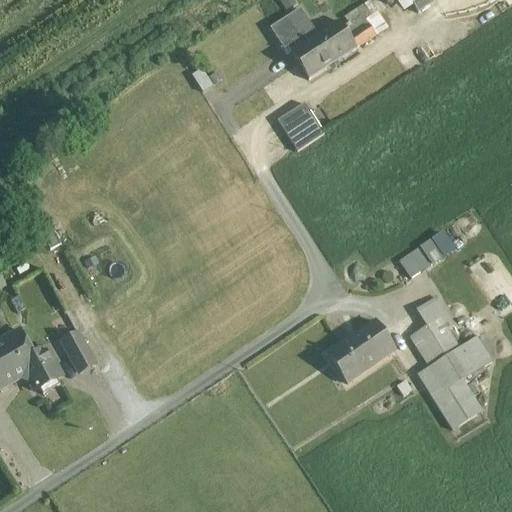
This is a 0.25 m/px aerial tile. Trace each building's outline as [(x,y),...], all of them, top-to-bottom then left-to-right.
[(300,11),(270,31),(284,52),(287,49),(290,54),(317,37),(300,11)] [(338,23),(317,37),(290,54),(308,81),(356,50),(349,39),(338,23)] [(368,27),(349,39),(356,50),(375,38),(368,27)] [(324,137),(304,106),(277,123),(297,154),(324,137)] [(443,259),(431,242),(420,250),(431,267),(443,259)] [(420,250),(399,264),(411,281),(431,267),(420,250)] [(476,375),(446,333),(456,327),(437,300),(418,313),(428,328),(411,340),(432,369),(419,378),(458,432),(485,414),(464,384),(476,375)] [(375,324),(328,356),(348,385),(395,353),(375,324)] [(20,332),(0,343),(0,388),(13,382),(14,384),(20,380),(40,369),(34,358),(20,332)] [(77,336),(62,344),(80,375),(94,367),(77,336)] [(61,380),(45,351),(34,358),(40,369),(20,380),(30,383),(36,393),(40,391),(43,397),(60,387),(57,382),(61,380)]
